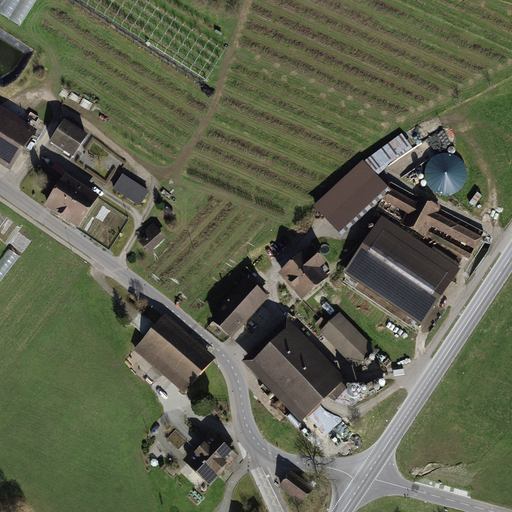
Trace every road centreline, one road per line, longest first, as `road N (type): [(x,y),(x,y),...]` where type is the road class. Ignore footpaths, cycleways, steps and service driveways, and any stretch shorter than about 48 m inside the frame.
road 1 (tertiary): [(262,448),(247,428),(228,359),(0,187)]
road 2 (secondary): [(364,477),(511,253)]
road 3 (track): [(511,224),(413,372),(428,382)]
road 4 (unclassified): [(490,511),(364,477)]
